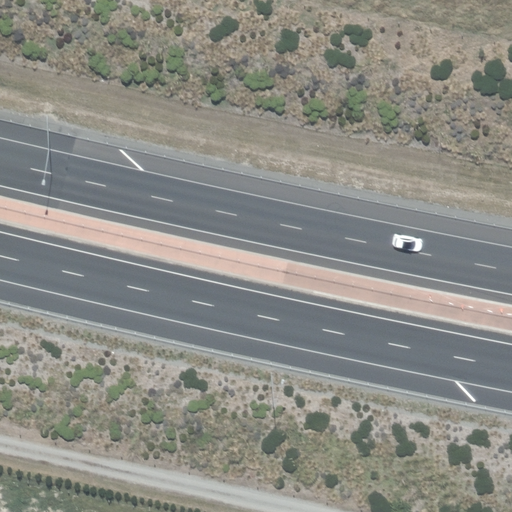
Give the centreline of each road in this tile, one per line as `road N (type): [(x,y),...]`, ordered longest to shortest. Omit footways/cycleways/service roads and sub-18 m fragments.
road 1 (motorway): [(511,367),(0,256)]
road 2 (motorway): [(0,162),(511,271)]
